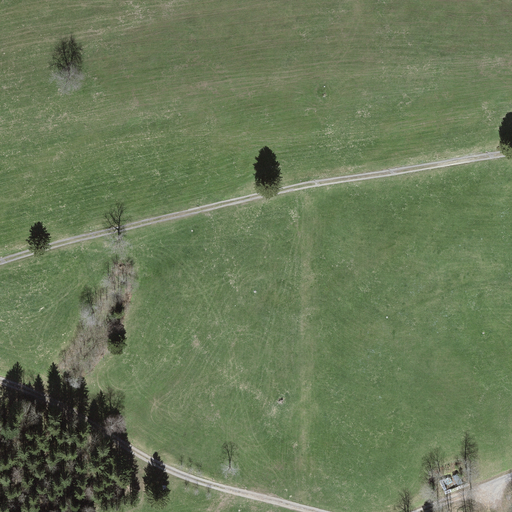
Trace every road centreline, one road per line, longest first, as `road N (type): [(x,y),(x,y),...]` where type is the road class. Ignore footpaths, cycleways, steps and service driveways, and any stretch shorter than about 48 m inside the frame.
road 1 (track): [(511,152),(311,183),(0,260)]
road 2 (track): [(307,511),(157,465),(47,399),(0,381)]
